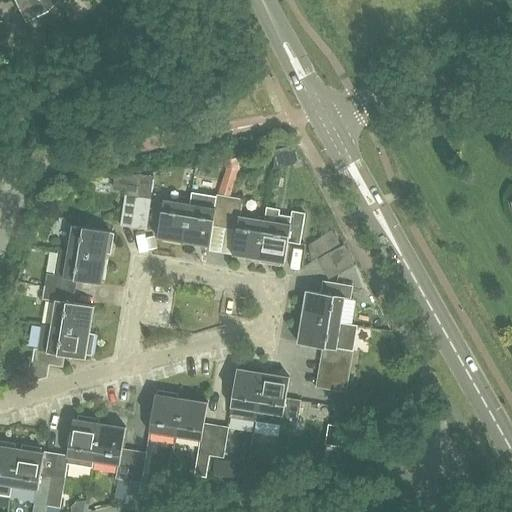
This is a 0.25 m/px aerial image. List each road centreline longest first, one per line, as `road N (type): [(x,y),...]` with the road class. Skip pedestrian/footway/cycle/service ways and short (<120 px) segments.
road 1 (tertiary): [(511,451),(321,113)]
road 2 (residential): [(130,366),(266,320),(271,283),(143,265),(140,291)]
road 3 (residential): [(275,121),(50,166),(15,194),(0,237)]
road 4 (unclassified): [(321,113),(511,74)]
road 5 (residential): [(0,405),(130,366)]
road 6 (tertiary): [(321,113),(263,0)]
